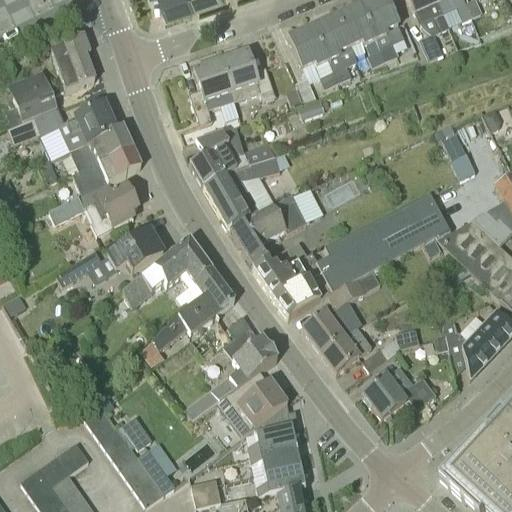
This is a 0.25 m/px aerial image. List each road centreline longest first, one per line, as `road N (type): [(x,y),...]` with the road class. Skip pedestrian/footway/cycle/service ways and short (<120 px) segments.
road 1 (residential): [(393,480),(189,214),(162,162),(129,60)]
road 2 (residential): [(307,0),(129,60)]
road 3 (residential): [(393,480),(511,372)]
